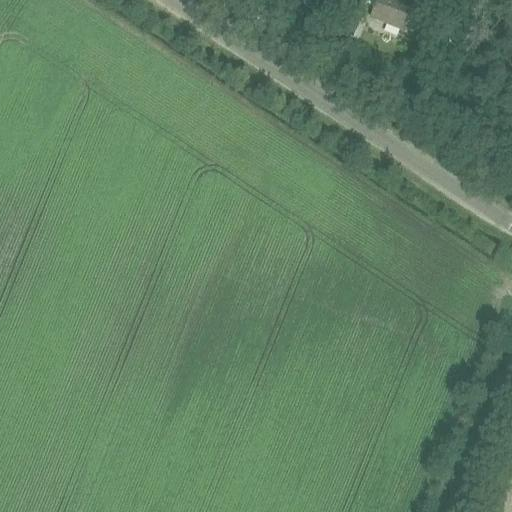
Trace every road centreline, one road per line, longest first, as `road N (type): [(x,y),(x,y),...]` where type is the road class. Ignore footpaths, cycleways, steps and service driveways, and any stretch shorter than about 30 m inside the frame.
road 1 (unclassified): [(511,225),(166,0)]
road 2 (unclassified): [(462,511),(511,387)]
